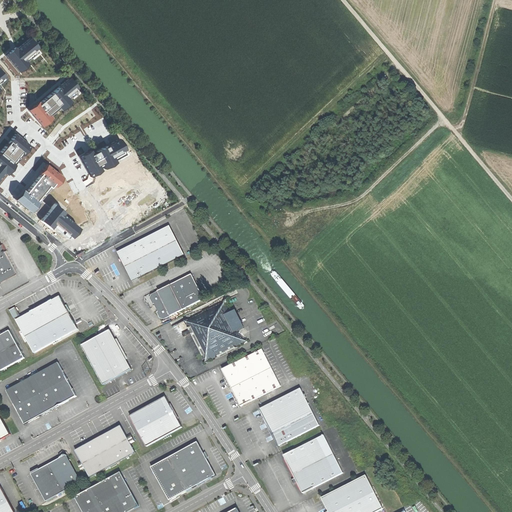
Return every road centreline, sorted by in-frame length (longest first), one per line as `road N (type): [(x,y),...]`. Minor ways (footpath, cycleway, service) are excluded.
road 1 (track): [(492,511),(71,0)]
road 2 (track): [(511,191),(349,0)]
road 3 (unclassified): [(172,368),(0,462)]
road 4 (unclassified): [(172,368),(71,264)]
road 5 (track): [(497,0),(459,129)]
road 6 (unclassified): [(246,476),(172,368)]
